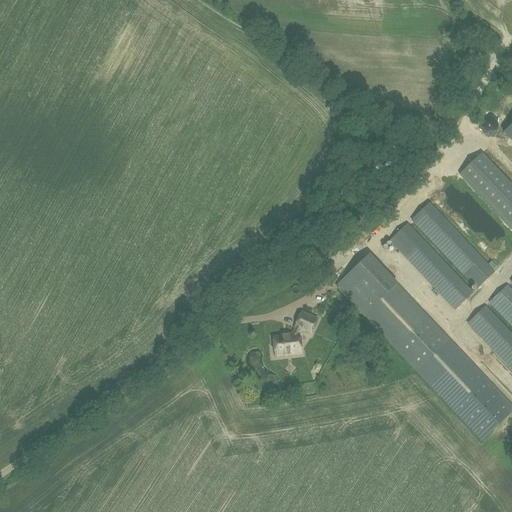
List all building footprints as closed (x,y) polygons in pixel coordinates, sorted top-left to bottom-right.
[(511,186),(482,154),(460,175),(511,231),(511,186)] [(477,290),(494,273),(429,204),(412,221),(477,290)] [(455,310),(472,294),(407,225),(390,241),(455,310)] [(511,412),(511,407),(449,341),(374,261),(364,261),(336,287),(417,372),(482,441),(511,412)] [(511,292),(507,287),(489,303),(511,327),(511,292)] [(511,335),(497,320),(485,307),(468,324),(511,371),(511,335)] [(310,334),(316,320),(317,320),(302,313),(295,327),(296,328),(293,335),(288,335),(288,337),(274,339),(276,357),(293,355),(293,352),(300,352),(298,334),(300,330),(310,334)] [(209,385),(197,393),(206,407),(211,404),(210,403),(212,401),(213,403),(228,393),(221,382),(211,388),(209,385)]
